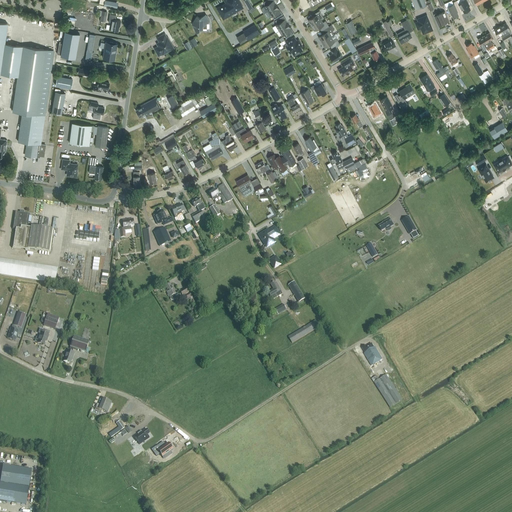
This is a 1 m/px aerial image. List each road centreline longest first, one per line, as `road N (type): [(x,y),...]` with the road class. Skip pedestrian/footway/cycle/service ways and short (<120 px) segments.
road 1 (unclassified): [(0,352),(65,381),(127,395),(205,440),(366,337)]
road 2 (tertiary): [(112,194),(148,196),(194,184),(344,98)]
road 3 (tertiary): [(344,98),(511,0)]
road 4 (unknown): [(19,186),(6,106),(15,41),(17,32),(46,37)]
road 5 (unclassified): [(112,194),(140,17)]
